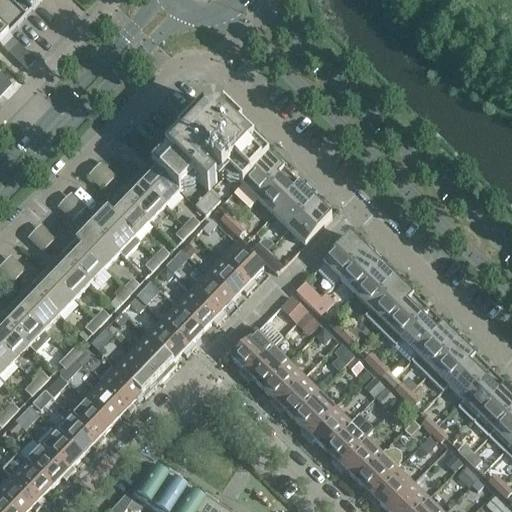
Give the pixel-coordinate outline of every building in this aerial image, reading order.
[(0,0),(0,10),(18,28),(26,20),(5,0),(0,0)] [(5,0),(26,20),(44,0),(5,0)] [(0,10),(0,27),(9,37),(18,28),(0,10)] [(0,46),(1,46),(4,49),(13,40),(9,37),(0,27),(0,46)] [(4,49),(10,55),(19,46),(13,40),(4,49)] [(180,194),(182,193),(196,178),(206,188),(224,170),(242,187),(269,160),(230,122),(233,120),(223,110),(221,111),(222,111),(219,114),(209,114),(206,111),(205,110),(193,123),(194,125),(153,168),(180,194)] [(269,160),(242,187),(258,203),(285,175),(278,169),(282,164),(274,156),(269,160)] [(138,183),(165,210),(180,194),(153,168),(138,183)] [(285,175),(258,203),(274,218),(300,190),(285,175)] [(165,210),(138,183),(123,199),(150,226),(165,210)] [(316,205),(303,193),(300,190),(274,218),(289,233),(316,205)] [(207,219),(212,213),(221,204),(210,194),(196,209),(207,219)] [(107,214),(135,241),(150,226),(123,199),(107,214)] [(316,205),(289,233),(305,248),(332,221),(316,205)] [(92,230),(120,257),(125,262),(140,246),(135,241),(107,214),(92,230)] [(222,223),(230,231),(236,226),(227,217),(222,223)] [(194,221),(185,230),(191,235),(199,227),(194,221)] [(212,222),(203,232),(209,238),(218,228),(212,222)] [(236,226),(230,231),(239,240),(245,234),(236,226)] [(44,251),(56,239),(43,227),(31,239),(44,251)] [(120,257),(92,230),(77,246),(105,272),(120,257)] [(191,235),(185,230),(177,238),(183,244),(191,235)] [(340,283),(367,255),(351,239),(324,267),(340,283)] [(77,246),(62,261),(90,288),(105,272),(77,246)] [(189,246),(181,254),(188,261),(196,253),(189,246)] [(236,246),(221,262),(252,292),(256,287),(253,284),(264,272),(236,246)] [(252,253),(261,262),(267,255),(258,247),(252,253)] [(164,252),(155,261),(161,266),(169,258),(164,252)] [(181,254),(166,269),(174,276),(188,261),(181,254)] [(284,271),(276,264),(267,255),(261,262),(278,278),(284,271)] [(340,283),(356,298),(383,270),(367,255),(340,283)] [(0,268),(13,284),(27,272),(13,257),(0,268)] [(90,288),(62,261),(47,277),(75,303),(90,288)] [(161,266),(155,261),(147,269),(153,275),(161,266)] [(206,278),(233,304),(238,299),(241,302),(252,292),(221,262),(206,278)] [(383,270),(356,298),(371,313),(398,285),(383,270)] [(167,286),(174,278),(167,271),(160,278),(167,286)] [(47,277),(32,292),(60,319),(75,303),(47,277)] [(206,278),(191,293),(218,320),(233,304),(206,278)] [(134,283),(125,292),(131,297),(139,289),(134,283)] [(151,285),(142,294),(149,301),(158,291),(151,285)] [(366,319),(381,334),(413,301),(398,285),(371,313),(366,319)] [(60,319),(32,292),(17,308),(45,335),(60,319)] [(131,297),(125,292),(117,300),(123,306),(131,297)] [(176,309),(203,335),(208,330),(211,333),(221,323),(218,320),(191,293),(176,309)] [(304,303),(313,311),(318,305),(310,297),(304,303)] [(146,310),(137,300),(131,307),(140,316),(146,310)] [(292,300),(283,309),(296,321),(304,312),(292,300)] [(429,316),(413,301),(381,334),(397,349),(402,343),(429,316)] [(318,305),(313,311),(321,319),(327,314),(318,305)] [(2,323),(30,350),(36,357),(51,341),(45,335),(17,308),(2,323)] [(176,309),(161,324),(188,351),(203,335),(176,309)] [(103,314),(95,323),(101,328),(109,320),(103,314)] [(128,322),(121,316),(114,324),(120,330),(128,322)] [(320,328),(308,316),(297,328),(309,339),(320,328)] [(402,343),(417,358),(444,331),(429,316),(402,343)] [(30,350),(2,323),(0,325),(0,351),(15,366),(30,350)] [(101,328),(95,323),(87,331),(93,337),(101,328)] [(146,340),(173,366),(178,361),(181,365),(191,354),(188,351),(161,324),(146,340)] [(335,333),(343,341),(349,336),(340,327),(335,333)] [(317,339),(323,345),(330,337),(324,331),(317,339)] [(444,331),(417,358),(412,364),(427,379),(460,346),(444,331)] [(114,339),(106,332),(91,347),(99,355),(114,339)] [(275,350),(258,334),(232,361),(242,372),(239,375),(244,381),(275,350)] [(349,336),(343,341),(352,350),(357,344),(349,336)] [(146,340),(130,355),(161,385),(172,374),(169,371),(173,366),(146,340)] [(443,394),(448,388),(475,361),(460,346),(427,379),(443,394)] [(341,348),(333,356),(337,361),(346,369),(347,368),(354,361),(341,348)] [(77,350),(69,358),(75,364),(75,363),(76,363),(82,356),(83,355),(77,350)] [(253,382),(263,392),(290,365),(275,350),(244,381),(250,386),(253,382)] [(0,351),(0,380),(15,366),(0,351)] [(115,371),(146,401),(161,385),(130,355),(115,371)] [(91,365),(82,356),(76,363),(85,372),(91,365)] [(365,363),(374,372),(380,366),(371,357),(365,363)] [(75,364),(69,358),(61,367),(67,372),(69,370),(75,364)] [(356,377),(363,370),(354,361),(347,368),(356,377)] [(475,361),(448,388),(464,403),(491,376),(475,361)] [(82,370),(75,363),(75,364),(69,370),(75,377),(82,370)] [(270,406),(275,411),(305,380),(290,365),(263,392),(273,402),(270,406)] [(380,366),(374,372),(383,380),(388,374),(380,366)] [(115,371),(100,387),(131,416),(134,414),(130,410),(139,401),(143,404),(146,401),(115,371)] [(331,375),(320,386),(324,390),(335,379),(331,375)] [(458,409),(474,424),(506,391),(491,376),(464,403),(458,409)] [(43,377),(35,385),(40,391),(49,382),(43,377)] [(284,412),(294,422),(321,395),(305,380),(275,411),(280,416),(284,412)] [(375,401),(385,391),(375,381),(365,391),(375,401)] [(40,391),(35,385),(26,394),(32,399),(40,391)] [(85,402),(113,428),(120,421),(124,424),(131,416),(100,387),(85,402)] [(396,393),(405,402),(410,396),(402,387),(396,393)] [(51,388),(46,394),(53,402),(59,396),(51,388)] [(511,396),(506,391),(474,424),(489,439),(511,415),(511,396)] [(395,401),(385,392),(376,401),(386,411),(395,401)] [(41,414),(53,402),(46,394),(33,407),(41,414)] [(301,436),(306,441),(336,410),(321,395),(294,422),(304,432),(301,436)] [(410,396),(405,402),(413,410),(419,404),(410,396)] [(85,402),(70,418),(101,447),(103,445),(100,442),(113,428),(85,402)] [(400,406),(390,416),(395,421),(398,424),(408,413),(400,406)] [(13,408),(5,416),(10,422),(19,413),(13,408)] [(21,419),(21,420),(31,429),(40,420),(29,410),(21,419)] [(315,443),(325,453),(352,425),(336,410),(306,441),(311,446),(315,443)] [(511,415),(489,439),(505,454),(511,446),(511,415)] [(10,422),(5,416),(0,421),(0,428),(2,430),(10,422)] [(352,425),(325,453),(335,463),(332,466),(337,471),(367,440),(375,432),(360,417),(352,425)] [(101,447),(70,418),(55,433),(83,460),(90,452),(93,455),(101,447)] [(201,432),(207,425),(208,425),(201,418),(194,425),(201,432)] [(423,428),(431,436),(437,430),(428,422),(423,428)] [(415,423),(407,431),(412,437),(421,428),(415,423)] [(8,432),(8,433),(15,439),(22,431),(15,424),(8,432)] [(420,429),(410,439),(420,449),(430,439),(420,429)] [(437,430),(431,436),(440,445),(446,439),(437,430)] [(55,433),(40,449),(71,478),(73,476),(70,473),(83,460),(55,433)] [(420,449),(418,451),(426,459),(439,446),(430,438),(430,439),(420,449)] [(345,473),(356,483),(383,456),(367,440),(337,471),(342,476),(345,473)] [(458,454),(466,462),(472,456),(464,448),(458,454)] [(71,478),(40,449),(25,464),(52,491),(60,483),(63,486),(71,478)] [(368,502),(398,471),(401,468),(400,467),(402,464),(401,459),(399,455),(395,452),(390,452),(386,454),(386,453),(383,456),(356,483),(366,493),(363,497),(368,502)] [(472,456),(466,462),(475,471),(481,465),(472,456)] [(3,473),(10,480),(41,509),(43,507),(40,504),(52,491),(25,464),(18,457),(3,473)] [(454,476),(463,467),(453,458),(445,466),(454,476)] [(151,511),(153,511),(177,477),(170,473),(168,477),(155,468),(139,492),(136,490),(112,511),(126,511),(128,511),(129,511),(141,511),(143,511),(145,508),(151,511)] [(467,470),(467,471),(458,480),(469,491),(479,482),(467,470)] [(377,503),(385,511),(388,511),(414,486),(398,471),(368,502),(373,507),(377,503)] [(179,511),(192,493),(180,485),(183,481),(177,477),(153,511),(179,511)] [(489,484),(497,492),(503,487),(494,478),(489,484)] [(38,511),(41,509),(10,480),(0,490),(0,500),(12,511),(38,511)] [(478,482),(472,489),(477,494),(484,488),(484,487),(479,482),(478,482)] [(418,511),(429,501),(414,486),(388,511),(418,511)] [(503,487),(497,492),(506,501),(511,495),(503,487)] [(192,493),(179,511),(205,511),(213,501),(206,497),(204,501),(192,493)] [(486,509),(489,511),(508,511),(495,499),(486,509)] [(12,511),(0,500),(0,511),(12,511)] [(213,501),(205,511),(221,511),(216,509),(219,505),(213,501)] [(440,511),(429,501),(418,511),(440,511)]
